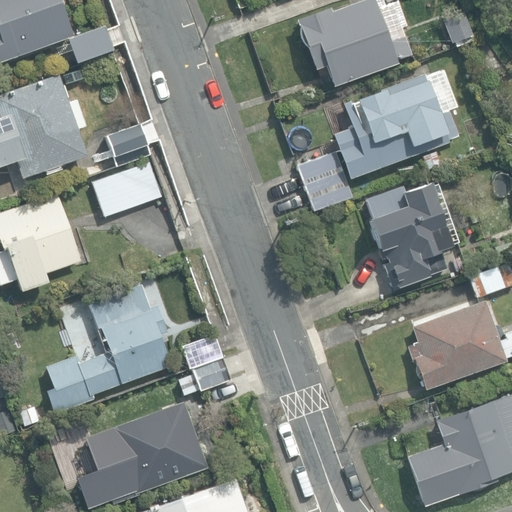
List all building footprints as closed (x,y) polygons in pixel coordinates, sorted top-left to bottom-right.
[(0,0),(0,63),(66,41),(75,64),(111,51),(103,27),(71,39),(58,0),(0,0)] [(322,67),(329,87),(394,64),(393,62),(410,55),(391,3),(398,0),(347,0),(349,4),(327,12),(325,7),(289,20),(308,72),(322,67)] [(441,20),(449,43),(472,35),(464,12),(441,20)] [(0,137),(6,136),(19,178),(43,170),(45,176),(63,170),(61,164),(85,156),(76,128),(83,126),(74,98),(66,101),(57,73),(0,91),(0,137)] [(334,146),(347,182),(457,143),(445,111),(434,115),(420,74),(340,103),(353,139),(334,146)] [(511,87),(503,91),(511,117),(511,87)] [(102,136),(110,156),(144,143),(136,124),(102,136)] [(297,165),(312,211),(345,200),(330,154),(297,165)] [(100,218),(161,198),(147,155),(98,171),(101,179),(89,183),(100,218)] [(363,218),(388,290),(430,275),(424,260),(449,251),(425,181),(408,187),(407,183),(363,199),(369,216),(363,218)] [(77,259),(54,194),(0,212),(0,285),(8,283),(12,294),(44,283),(40,272),(77,259)] [(466,277),(474,298),(511,284),(511,276),(506,262),(466,277)] [(90,395),(168,366),(157,337),(166,333),(155,304),(147,307),(139,284),(84,304),(102,353),(79,361),(77,355),(42,368),(49,387),(41,390),(50,414),(92,399),(90,395)] [(404,344),(420,389),(504,360),(503,359),(511,355),(511,330),(496,336),(483,299),(408,325),(413,341),(404,344)] [(188,369),(221,355),(214,335),(180,347),(188,369)] [(230,380),(221,355),(188,369),(196,392),(230,380)] [(182,386),(177,372),(160,378),(165,392),(182,386)] [(404,456),(421,505),(495,480),(494,476),(511,469),(511,396),(510,397),(509,394),(432,420),(441,444),(404,456)] [(109,469),(119,494),(131,490),(133,493),(206,466),(182,400),(108,427),(110,430),(94,436),(106,470),(109,469)] [(428,419),(438,415),(433,401),(423,404),(428,419)] [(23,426),(38,420),(33,407),(17,412),(23,426)] [(0,412),(0,434),(20,426),(13,408),(0,412)] [(141,511),(246,511),(233,478),(141,511)]
